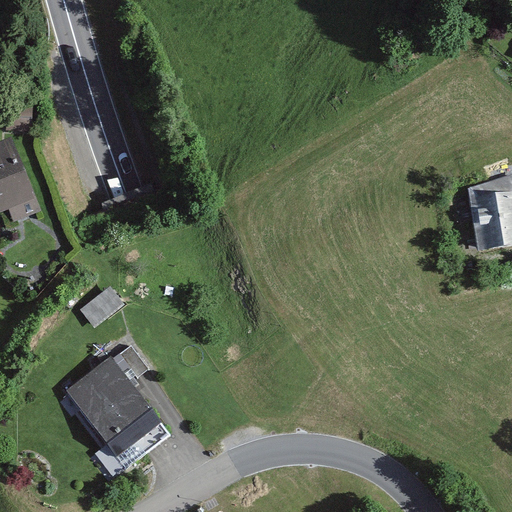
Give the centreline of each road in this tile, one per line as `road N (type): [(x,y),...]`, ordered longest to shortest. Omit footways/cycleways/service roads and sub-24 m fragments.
road 1 (trunk): [(64,0),(111,145),(179,308),(289,511)]
road 2 (residential): [(149,511),(248,460),(309,449),(377,472),(420,511)]
